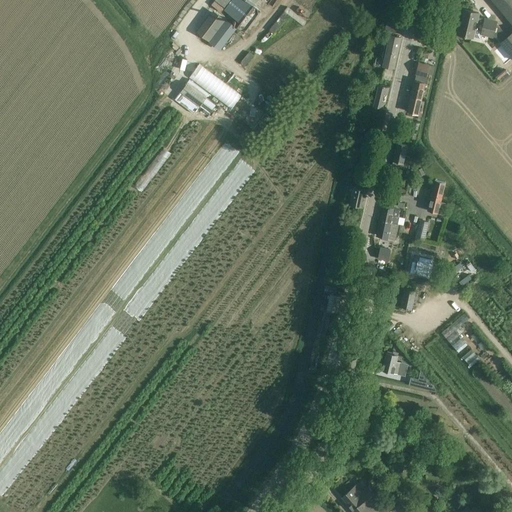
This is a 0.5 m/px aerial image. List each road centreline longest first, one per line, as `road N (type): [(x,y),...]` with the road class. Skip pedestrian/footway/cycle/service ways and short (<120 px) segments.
road 1 (secondary): [(254,511),(314,414),(362,243)]
road 2 (residential): [(281,511),(309,474),(350,378),(367,308),(371,260),(362,243)]
road 3 (secondary): [(362,243),(417,0)]
road 4 (track): [(511,487),(435,397),(350,378)]
